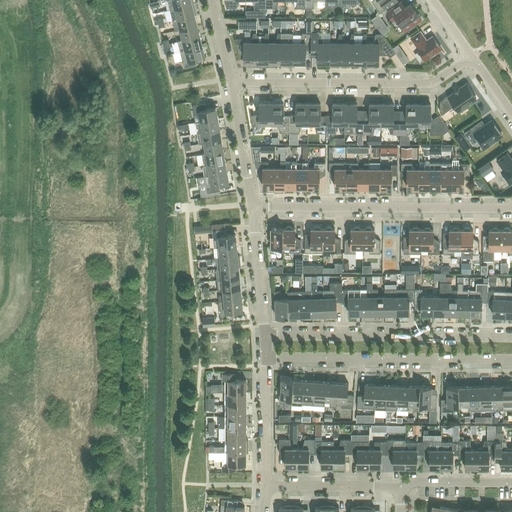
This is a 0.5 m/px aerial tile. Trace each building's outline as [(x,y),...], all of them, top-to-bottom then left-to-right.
[(167,0),(170,9),(193,4),(192,0),(167,0)] [(224,0),(227,10),(227,8),(236,8),(237,0),(224,0)] [(292,0),(294,8),(305,8),(305,0),(292,0)] [(305,0),(305,8),(316,8),(317,0),(305,0)] [(372,0),(371,2),(379,13),(394,2),(392,0),(372,0)] [(405,8),(401,2),(386,12),(392,21),(396,18),(405,31),(421,20),(410,4),(405,8)] [(170,9),(172,20),(194,15),(193,11),(195,11),(193,4),(170,9)] [(371,19),(376,25),(382,20),(378,14),(371,19)] [(194,15),(172,20),(175,31),(180,29),(197,25),(194,15)] [(199,35),(197,25),(180,29),(183,40),(199,35)] [(420,31),(410,38),(416,47),(425,61),(441,49),(432,36),(426,40),(420,31)] [(256,62),(256,42),(256,33),(253,33),(251,42),(242,42),(242,39),(235,39),(235,38),(234,38),(239,58),(243,58),(243,62),(256,62)] [(256,42),(256,62),(268,62),(268,42),(268,33),(265,33),(263,42),(256,42)] [(275,42),(268,42),(268,62),(280,62),(280,42),(280,33),(277,33),(275,42)] [(287,42),(280,42),(280,62),(292,63),(293,42),(293,33),(290,33),(287,42)] [(300,42),(293,42),(292,63),(305,63),(305,50),(311,50),(311,33),(302,33),(300,42)] [(311,50),(311,55),(317,55),(317,63),(329,63),(329,43),(323,43),(321,33),(311,33),(311,50)] [(329,43),(329,63),(342,63),(342,43),(342,33),(339,33),(337,43),(329,43)] [(342,43),(342,63),(354,63),(354,43),(354,33),(351,33),(349,43),(342,43)] [(354,43),(354,63),(366,63),(366,43),(366,34),(363,33),(361,43),(354,43)] [(373,43),(366,43),(366,63),(378,63),(379,51),(385,51),(389,57),(395,53),(392,49),(382,34),(375,34),(373,43)] [(199,35),(183,40),(177,41),(180,51),(202,46),(199,35)] [(398,45),(392,49),(395,53),(397,56),(403,52),(398,45)] [(204,57),(202,46),(180,51),(184,68),(196,65),(195,59),(204,57)] [(460,89),(459,88),(454,92),(454,93),(448,98),(447,96),(439,102),(439,112),(441,115),(454,106),(458,111),(476,98),(466,85),(460,89)] [(200,121),(217,119),(215,108),(206,109),(205,103),(192,105),(194,117),(200,116),(200,121)] [(271,123),(271,103),(259,103),(259,115),(251,115),(250,112),(254,135),(254,132),(262,133),(264,123),(271,123)] [(271,103),(271,123),(277,123),(279,133),(289,133),(289,115),(283,115),(283,103),(271,103)] [(289,115),(289,133),(298,133),(299,133),(301,123),(307,124),(308,103),(295,103),(295,115),(289,115)] [(308,103),(307,124),(314,124),(316,133),(326,133),(326,116),(320,116),(320,104),(308,103)] [(326,116),(326,133),(336,133),(338,124),(344,124),(344,104),(332,104),(332,116),(326,116)] [(344,104),(344,124),(351,124),(353,133),(363,133),(363,116),(357,116),(357,104),(344,104)] [(369,116),(363,116),(363,133),(372,133),(374,124),(381,124),(381,104),(369,104),(369,116)] [(381,104),(381,124),(388,124),(390,134),(399,134),(400,116),(393,116),(393,104),(381,104)] [(400,116),(399,134),(409,134),(411,124),(418,124),(418,104),(406,104),(406,116),(400,116)] [(418,104),(418,124),(429,124),(429,134),(442,134),(449,129),(439,115),(432,120),(430,116),(430,104),(418,104)] [(200,121),(195,122),(197,133),(219,129),(217,119),(200,121)] [(501,134),(492,121),(480,130),(476,124),(463,133),(471,144),(478,140),(483,147),(501,134)] [(221,140),(219,129),(197,133),(199,144),(204,143),(221,140)] [(454,136),(464,150),(470,146),(461,132),(454,136)] [(289,133),(289,144),(298,144),(298,138),(298,133),(289,133)] [(223,151),(221,140),(204,143),(206,153),(223,151)] [(389,156),(397,156),(398,156),(398,153),(398,147),(397,147),(389,147),(389,154),(389,156)] [(411,147),(401,147),(401,157),(411,157),(411,147)] [(206,153),(202,154),(204,164),(204,165),(224,161),(223,151),(206,153)] [(511,159),(506,153),(497,160),(503,169),(501,171),(509,182),(511,180),(511,162),(510,159),(511,159)] [(274,167),(274,187),(275,187),(277,189),(280,190),(280,187),(285,188),(285,168),(285,161),(280,160),(280,167),(274,167)] [(204,165),(204,164),(202,164),(204,175),(226,172),(224,161),(204,165)] [(482,177),(493,170),(488,161),(476,169),(482,177)] [(274,187),(274,167),(268,167),(268,162),(258,162),(259,168),(262,168),(262,187),(274,187)] [(285,168),(285,188),(286,188),(288,189),(292,190),(292,188),(296,188),(296,162),(291,162),(291,168),(285,168)] [(302,162),(296,162),(296,188),(297,188),(300,189),(303,190),(303,188),(307,188),(307,168),(308,162),(302,162)] [(314,168),(307,168),(307,188),(319,188),(319,174),(325,174),(325,162),(314,162),(314,168)] [(334,188),(346,188),(346,162),(329,162),(329,174),(335,175),(334,188)] [(357,163),(346,162),(346,188),(347,188),(349,190),(353,190),(353,188),(357,188),(357,168),(357,163)] [(425,189),(429,189),(430,163),(430,162),(424,162),(424,169),(418,168),(418,189),(419,189),(422,190),(425,191),(425,189)] [(364,168),(357,168),(357,188),(358,188),(361,190),(364,190),(364,188),(368,188),(368,168),(369,163),(364,163),(364,168)] [(418,189),(418,168),(412,168),(412,163),(401,163),(401,175),(407,175),(407,188),(418,189)] [(436,189),(441,189),(441,163),(430,163),(429,189),(430,189),(433,190),(436,191),(436,189)] [(452,163),(441,163),(441,189),(444,190),(445,191),(447,191),(447,189),(452,189),(452,169),(452,163)] [(452,169),(452,189),(463,189),(463,175),(469,175),(469,163),(458,163),(458,169),(452,169)] [(391,168),(380,168),(380,188),(391,188),(391,175),(397,175),(397,164),(391,164),(391,168)] [(368,168),(368,188),(369,188),(372,190),(373,190),(375,190),(375,188),(380,188),(380,168),(368,168)] [(189,182),(204,181),(203,172),(189,173),(189,182)] [(228,183),(226,172),(204,175),(207,193),(219,191),(218,184),(228,183)] [(479,175),(473,179),(479,188),(485,184),(479,175)] [(283,247),(283,252),(300,253),(301,240),(295,240),(295,228),(292,228),(290,227),(288,226),(287,227),(285,228),(283,228),(283,247)] [(322,253),(323,229),(320,229),(319,227),(317,227),(315,227),(313,229),(311,229),(311,240),(305,240),(304,253),(322,253)] [(325,229),(323,229),(322,253),(322,255),(330,255),(330,253),(340,253),(340,240),(334,240),(334,229),(332,229),(330,227),(328,227),(326,227),(325,229)] [(362,248),(362,229),(360,229),(358,227),(357,227),(355,227),(353,229),(350,229),(350,240),(344,240),(344,253),(355,253),(355,248),(362,248)] [(362,229),(362,248),(369,248),(369,253),(380,253),(380,240),(374,240),(374,229),(372,229),(370,227),(368,227),(366,227),(364,229),(362,229)] [(421,248),(421,229),(419,229),(417,228),(415,227),(413,228),(412,229),(409,229),(409,241),(403,241),(403,253),(421,253),(421,248)] [(423,229),(421,229),(421,248),(428,248),(428,253),(439,254),(439,241),(433,241),(433,229),(430,229),(429,228),(427,227),(425,228),(423,229)] [(283,247),(283,228),(271,228),(271,231),(269,234),(269,237),(271,237),(271,246),(269,246),(270,252),(276,252),(276,247),(283,247)] [(461,248),(461,230),(458,230),(457,228),(455,228),(453,228),(451,230),(449,230),(449,241),(443,241),(443,254),(454,254),(454,248),(461,248)] [(461,230),(461,248),(472,249),(472,254),(479,254),(479,241),(473,241),(473,230),(470,230),(468,228),(466,228),(465,228),(463,230),(461,230)] [(500,249),(501,230),(498,230),(497,228),(495,228),(493,228),(491,230),(489,230),(489,237),(483,237),(483,235),(482,260),(494,261),(494,249),(500,249)] [(503,230),(501,230),(500,249),(507,249),(507,254),(511,254),(511,230),(510,230),(508,228),(506,228),(505,228),(503,230)] [(219,247),(236,245),(235,234),(225,235),(225,229),(213,230),(212,230),(214,248),(219,247)] [(237,256),(236,245),(219,247),(220,257),(220,258),(237,256)] [(220,258),(220,257),(212,258),(213,264),(217,263),(217,269),(238,267),(238,263),(240,263),(239,256),(237,256),(220,258)] [(470,262),(461,262),(461,274),(470,274),(470,262)] [(217,269),(216,269),(217,280),(239,278),(238,267),(217,269)] [(392,270),(384,269),(384,279),(391,279),(392,270)] [(496,285),(496,277),(489,277),(488,277),(488,285),(496,285)] [(217,280),(218,290),(223,290),(240,288),(239,278),(217,280)] [(330,290),(323,290),(324,315),(336,314),(336,302),(342,301),(342,289),(341,282),(329,283),(330,290)] [(366,296),(360,296),(360,314),(372,314),(372,289),(372,283),(372,282),(366,282),(366,296)] [(433,296),(433,314),(445,314),(445,282),(440,282),(439,296),(433,296)] [(445,282),(445,314),(457,314),(457,290),(451,289),(451,282),(445,282)] [(457,282),(457,290),(457,314),(469,315),(469,290),(463,290),(463,283),(457,282)] [(311,283),(311,290),(312,315),(324,315),(323,290),(317,290),(316,283),(311,283)] [(469,290),(469,315),(481,315),(481,302),(487,303),(487,290),(488,284),(487,284),(487,283),(476,283),(476,290),(469,290)] [(240,288),(223,290),(223,295),(218,296),(219,301),(241,299),(240,288)] [(360,289),(342,289),(342,301),(342,303),(348,303),(348,314),(360,314),(360,296),(360,289)] [(378,289),(372,289),(372,314),(384,314),(384,296),(378,296),(378,289)] [(384,314),(396,313),(396,289),(384,289),(384,296),(384,314)] [(415,289),(396,289),(396,313),(409,313),(408,301),(414,301),(415,289)] [(415,289),(414,301),(414,307),(420,307),(420,313),(433,314),(433,296),(426,296),(427,289),(415,289)] [(312,315),(311,290),(299,291),(299,298),(300,315),(312,315)] [(506,291),(487,290),(487,303),(493,303),(492,315),(505,316),(506,291)] [(288,316),(287,298),(281,298),(281,291),(273,291),(274,299),(275,299),(276,317),(288,317),(288,316)] [(299,298),(299,291),(287,291),(287,298),(288,316),(300,315),(299,298)] [(242,310),(241,299),(219,301),(220,319),(233,317),(232,311),(242,310)] [(203,326),(214,325),(214,317),(202,318),(203,326)] [(224,392),(246,392),(246,380),(235,380),(235,374),(222,374),(222,380),(224,380),(224,392)] [(293,380),(293,379),(281,378),(281,391),(279,390),(279,403),(291,403),(293,380)] [(304,381),(293,380),(291,403),(302,404),(304,381)] [(304,381),(302,404),(313,405),(315,381),(304,381)] [(315,381),(313,405),(324,406),(325,400),(324,400),(326,382),(315,381)] [(337,383),(326,382),(324,400),(325,400),(330,400),(329,406),(335,406),(336,400),(335,400),(337,383)] [(348,383),(337,383),(335,400),(336,400),(341,401),(340,407),(353,408),(353,396),(347,395),(348,384),(348,383)] [(374,408),(376,385),(364,384),(364,396),(358,395),(357,408),(374,408)] [(387,385),(376,385),(374,408),(385,409),(387,385)] [(387,385),(385,409),(397,409),(398,386),(387,385)] [(511,385),(502,386),(503,410),(511,409),(511,385)] [(409,386),(398,386),(397,409),(408,410),(408,404),(409,386)] [(419,387),(409,386),(408,404),(413,404),(413,410),(418,410),(419,405),(420,387),(419,387)] [(419,386),(419,387),(420,387),(419,405),(426,405),(425,407),(427,409),(429,409),(429,422),(436,422),(436,394),(431,394),(431,387),(419,386)] [(458,387),(458,386),(447,387),(447,399),(441,399),(441,411),(453,411),(453,405),(459,405),(458,405),(458,387)] [(480,386),(469,387),(469,404),(469,410),(481,410),(480,386)] [(492,410),(491,386),(480,386),(481,410),(492,410)] [(502,386),(491,386),(492,410),(503,410),(502,386)] [(469,387),(458,387),(458,405),(459,405),(469,404),(469,387)] [(246,404),(246,392),(224,392),(224,404),(246,404)] [(246,404),(224,404),(224,416),(246,416),(246,404)] [(246,416),(224,416),(224,428),(246,428),(246,416)] [(315,433),(315,439),(315,453),(321,453),(321,462),(320,464),(321,467),(322,468),(324,469),(326,468),(328,467),(333,467),(333,448),(333,441),(321,441),(321,433),(321,424),(315,424),(315,433)] [(487,425),(487,440),(495,440),(495,432),(495,425),(487,425)] [(246,440),(246,428),(224,428),(224,440),(246,440)] [(441,468),(445,468),(447,469),(449,470),(451,469),(452,468),(453,465),(452,463),(452,454),(459,454),(459,440),(459,437),(453,437),(453,442),(441,442),(441,449),(441,468)] [(297,467),(297,448),(291,448),(289,439),(279,439),(279,453),(285,453),(285,462),(284,464),(285,467),(286,468),(288,469),(290,468),(292,467),(297,467)] [(302,448),(297,448),(297,467),(301,467),(303,468),(305,469),(307,468),(308,467),(309,464),(308,462),(308,453),(315,453),(315,439),(304,439),(302,448)] [(338,448),(333,448),(333,467),(337,467),(339,468),(341,469),(343,468),(344,467),(345,465),(344,463),(344,453),(351,454),(351,441),(351,439),(340,439),(338,448)] [(387,439),(387,441),(387,454),(393,454),(393,463),(392,465),(393,467),(394,469),(396,469),(398,469),(400,467),(405,467),(405,441),(405,439),(387,439)] [(248,440),(246,440),(224,440),(224,452),(246,452),(248,452),(248,440)] [(441,468),(441,449),(435,449),(433,440),(423,440),(423,442),(423,454),(429,454),(429,463),(428,465),(429,467),(430,469),(432,470),(434,469),(436,468),(441,468)] [(469,440),(459,440),(459,454),(465,454),(465,463),(464,466),(465,468),(466,469),(468,470),(470,469),(472,468),(477,468),(477,449),(476,449),(471,449),(469,440)] [(495,455),(495,440),(484,440),(482,448),(476,448),(476,449),(477,449),(477,468),(481,468),(483,469),(485,470),(487,469),(488,468),(489,466),(488,464),(488,455),(495,455)] [(495,440),(495,455),(501,455),(501,464),(500,466),(501,468),(502,469),(504,470),(506,470),(508,468),(511,468),(511,447),(507,448),(505,440),(495,440)] [(351,441),(351,454),(357,454),(357,463),(356,465),(357,467),(358,468),(360,469),(362,468),(364,467),(369,467),(369,449),(369,441),(351,441)] [(374,449),(369,449),(369,467),(373,467),(375,469),(377,469),(379,468),(380,467),(381,465),(380,463),(380,454),(387,454),(387,441),(374,441),(374,449)] [(405,441),(405,467),(409,467),(411,469),(413,469),(415,469),(416,467),(417,465),(416,463),(416,454),(423,454),(423,442),(405,441)] [(246,452),(224,452),(214,452),(214,459),(214,460),(222,460),(222,470),(235,470),(235,464),(246,464),(246,452)] [(243,511),(244,506),(237,506),(238,500),(221,499),(220,511),(243,511)]
